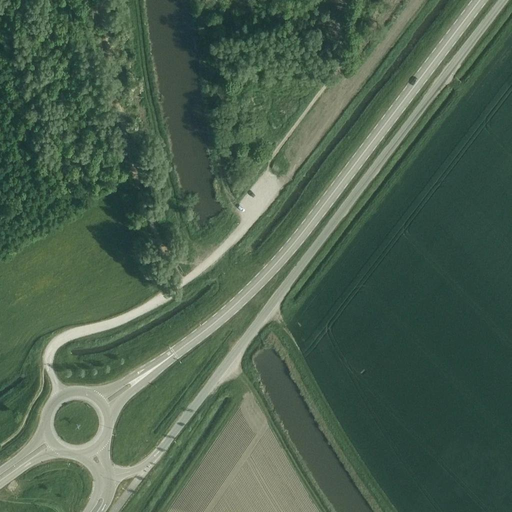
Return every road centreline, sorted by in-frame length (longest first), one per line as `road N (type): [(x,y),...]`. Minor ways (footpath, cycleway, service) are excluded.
road 1 (unclassified): [(109,476),(152,461),(504,0)]
road 2 (secondary): [(145,375),(205,331),(288,250),(481,0)]
